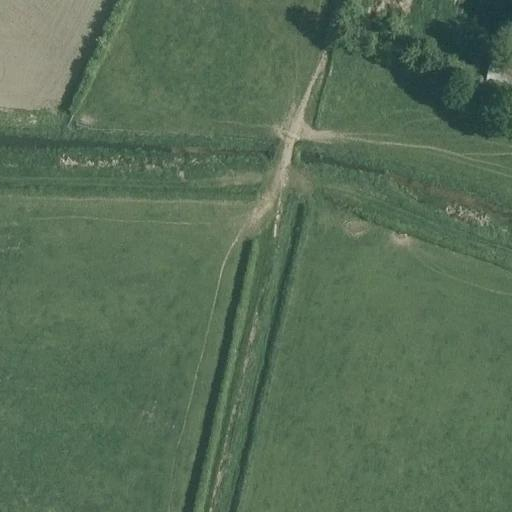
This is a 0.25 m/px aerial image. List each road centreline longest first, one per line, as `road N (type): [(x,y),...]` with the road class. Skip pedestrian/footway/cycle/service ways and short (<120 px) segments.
road 1 (track): [(511,259),(337,201),(236,185),(0,175)]
road 2 (track): [(279,192),(338,0)]
